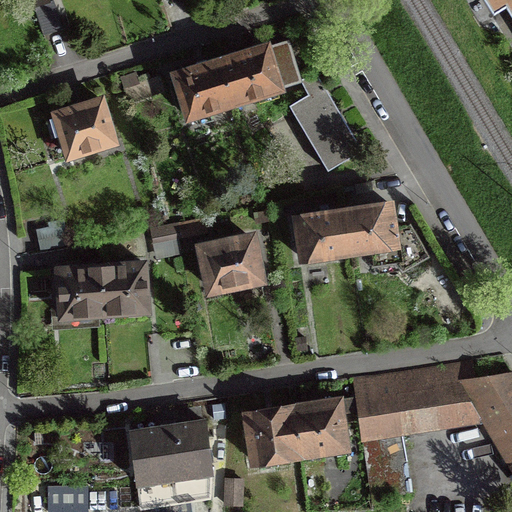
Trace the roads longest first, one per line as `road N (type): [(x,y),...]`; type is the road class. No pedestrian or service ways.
road 1 (residential): [(511,340),(135,399),(0,411)]
road 2 (residential): [(511,323),(320,0)]
road 3 (residential): [(315,0),(0,95)]
